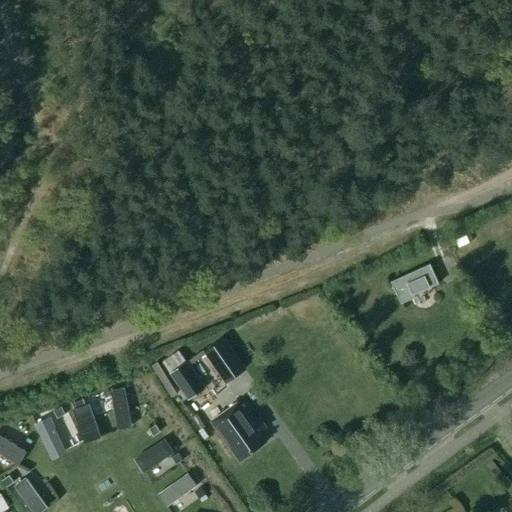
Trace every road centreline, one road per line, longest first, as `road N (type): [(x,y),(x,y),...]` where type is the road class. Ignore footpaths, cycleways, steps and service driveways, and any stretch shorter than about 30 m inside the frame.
road 1 (track): [(511,171),(373,243),(0,388)]
road 2 (track): [(3,0),(26,35),(44,105),(45,157),(0,271)]
road 3 (tertiary): [(334,511),(511,377)]
